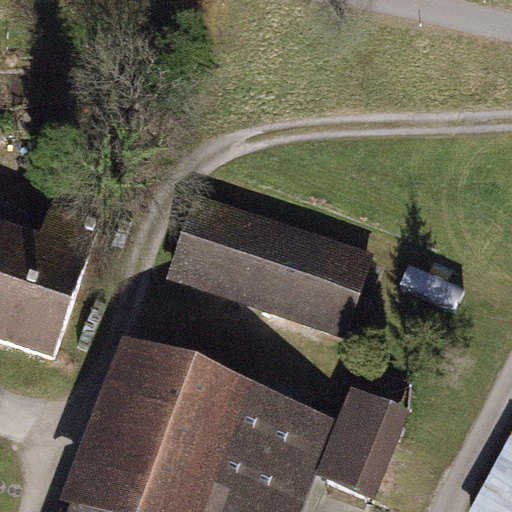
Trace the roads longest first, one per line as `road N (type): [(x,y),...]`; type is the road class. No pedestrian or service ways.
road 1 (track): [(50,435),(93,396),(176,205),(246,137)]
road 2 (unclassified): [(511,27),(364,0)]
